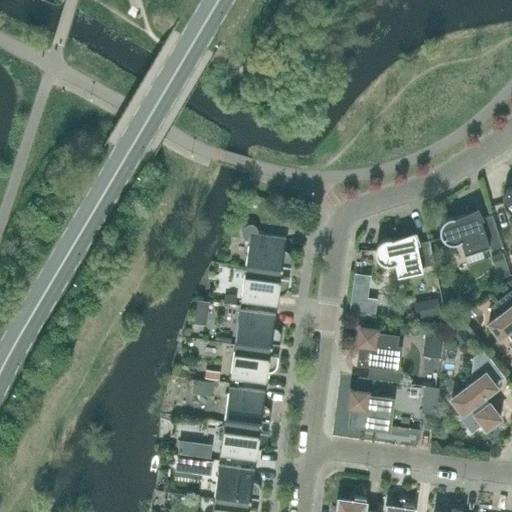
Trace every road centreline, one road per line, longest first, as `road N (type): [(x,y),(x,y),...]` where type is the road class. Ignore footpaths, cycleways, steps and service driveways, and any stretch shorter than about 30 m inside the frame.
road 1 (tertiary): [(0,377),(222,0)]
road 2 (residential): [(305,451),(335,236),(344,222)]
road 3 (residential): [(305,451),(501,471)]
road 4 (residential): [(511,130),(425,185),(344,222)]
